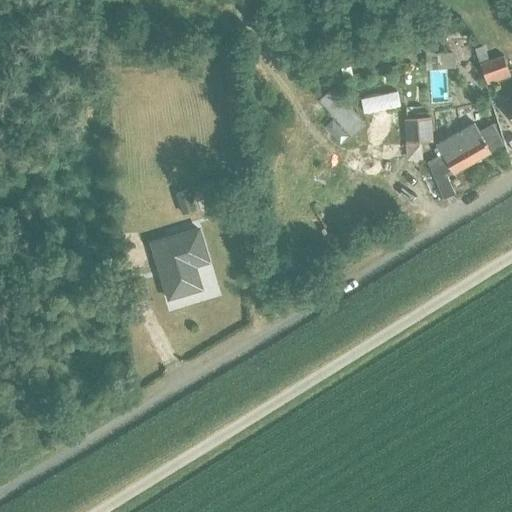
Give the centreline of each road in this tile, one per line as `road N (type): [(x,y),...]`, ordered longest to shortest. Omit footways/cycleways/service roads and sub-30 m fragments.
road 1 (unclassified): [(0,486),(511,183)]
road 2 (unclassified): [(102,511),(511,257)]
